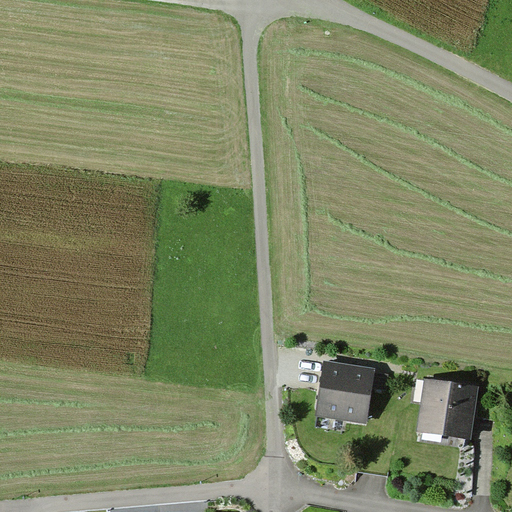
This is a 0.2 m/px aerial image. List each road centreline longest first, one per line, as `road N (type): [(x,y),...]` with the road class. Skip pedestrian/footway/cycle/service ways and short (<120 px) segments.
road 1 (residential): [(259,0),(248,14),(274,487)]
road 2 (residential): [(274,487),(30,507)]
road 3 (residential): [(511,92),(318,0)]
road 4 (residential): [(274,487),(415,511)]
